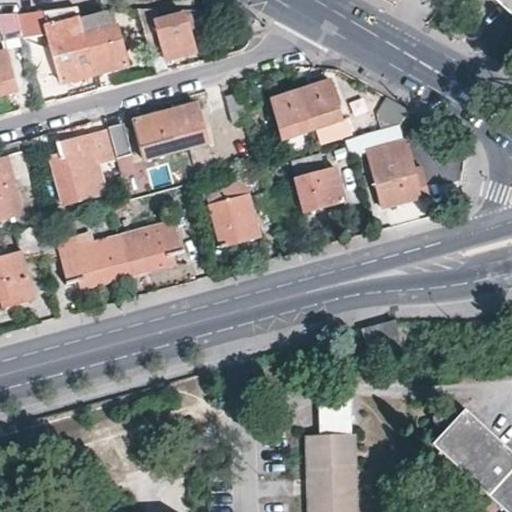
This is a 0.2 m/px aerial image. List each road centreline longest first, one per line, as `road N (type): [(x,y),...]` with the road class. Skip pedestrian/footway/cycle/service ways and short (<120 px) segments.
road 1 (primary): [(0,374),(389,273)]
road 2 (residential): [(0,127),(252,60),(292,43),(334,10)]
road 3 (secondary): [(334,10),(470,90)]
road 4 (primary): [(389,273),(463,280),(511,267)]
